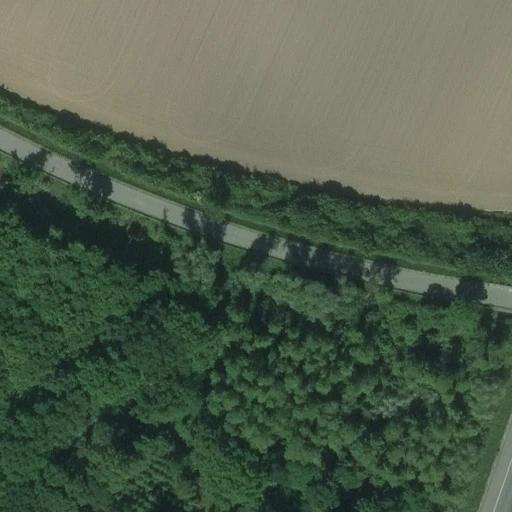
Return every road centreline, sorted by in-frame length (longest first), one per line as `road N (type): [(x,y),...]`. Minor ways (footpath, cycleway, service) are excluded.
road 1 (unclassified): [(0,133),(63,166),(268,242),(511,301)]
road 2 (track): [(17,511),(113,427)]
